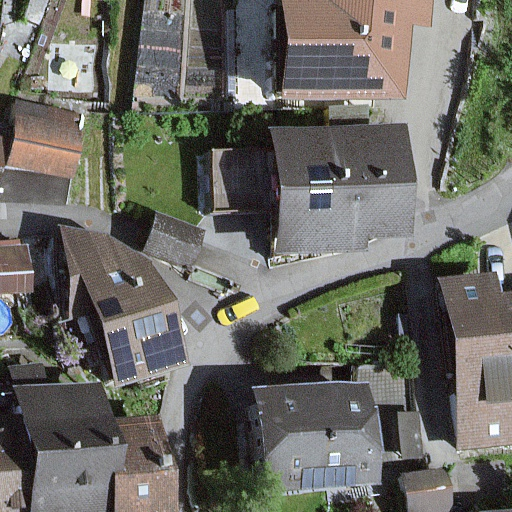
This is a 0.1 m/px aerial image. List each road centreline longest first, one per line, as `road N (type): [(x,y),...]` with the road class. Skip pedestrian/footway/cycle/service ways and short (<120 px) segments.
road 1 (residential): [(221,333),(287,287),(436,235),(511,196)]
road 2 (residential): [(0,221),(66,221),(104,234),(221,333)]
road 3 (residential): [(166,511),(180,406),(221,333)]
